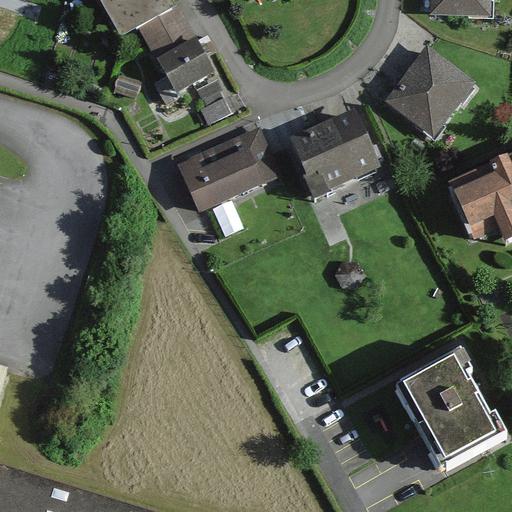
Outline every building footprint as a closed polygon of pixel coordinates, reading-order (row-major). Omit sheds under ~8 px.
[(173,0),(101,0),(122,36),(138,27),(176,94),(214,73),(173,0)] [(488,0),(433,0),(433,20),(488,22),(488,0)] [(427,54),(384,106),(432,144),(474,92),(427,54)] [(352,119),(287,147),(313,204),(377,176),(352,119)] [(255,137),(176,172),(196,216),(275,181),(255,137)] [(511,159),(446,189),(471,246),(511,228),(511,159)] [(461,363),(402,396),(447,477),(507,444),(461,363)] [(0,511),(92,511),(0,484),(0,383),(0,511)]
